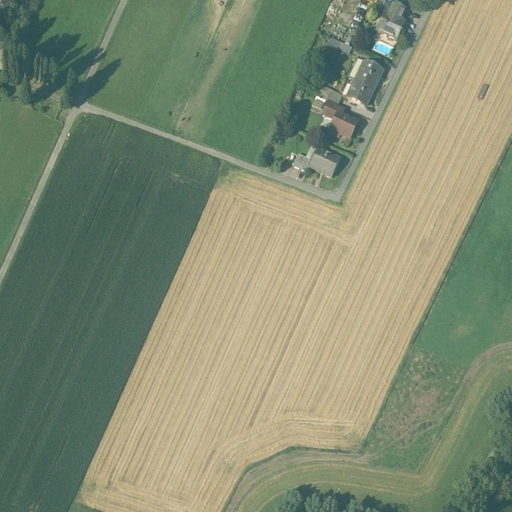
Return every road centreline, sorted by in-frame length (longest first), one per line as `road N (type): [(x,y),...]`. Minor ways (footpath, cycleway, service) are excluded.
road 1 (residential): [(81,102),(338,198),(433,0)]
road 2 (residential): [(0,285),(81,102)]
